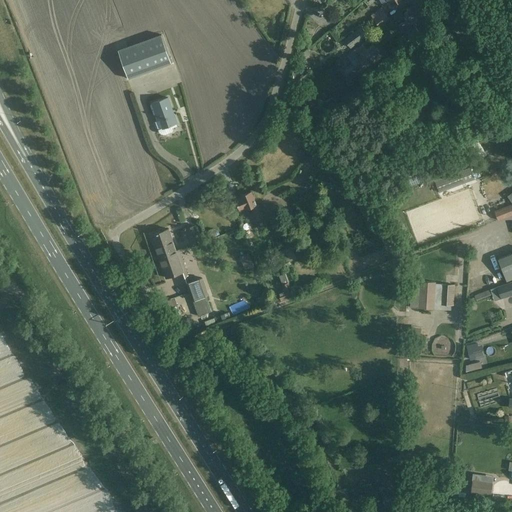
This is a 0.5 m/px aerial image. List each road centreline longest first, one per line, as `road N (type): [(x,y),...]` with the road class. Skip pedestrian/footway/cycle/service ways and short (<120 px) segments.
road 1 (primary): [(244,511),(28,162)]
road 2 (primary): [(0,165),(212,511)]
road 3 (unclassified): [(151,307),(112,234),(238,154),(277,90),(302,0)]
road 4 (track): [(511,218),(185,341),(151,307)]
road 5 (unclassified): [(181,511),(31,299),(0,288)]
road 6 (unclassified): [(511,111),(439,0)]
